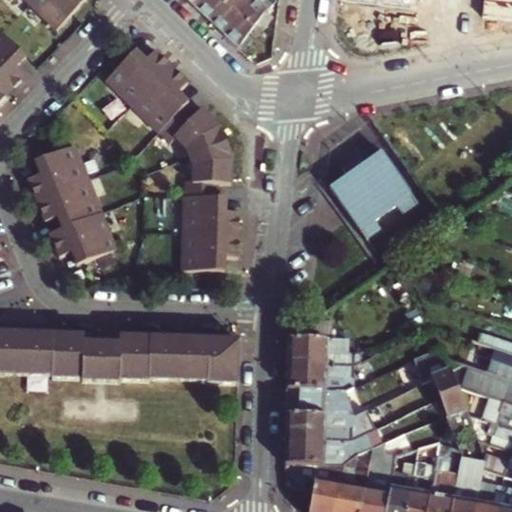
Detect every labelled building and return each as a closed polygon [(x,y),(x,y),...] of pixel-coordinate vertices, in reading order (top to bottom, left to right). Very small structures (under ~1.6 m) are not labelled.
[(86,1),(84,0),(23,0),(56,31),(80,7),(86,1)] [(186,0),(197,10),(203,0),(186,0)] [(197,10),(211,23),(227,0),(203,0),(197,10)] [(227,0),(211,23),(225,36),(251,0),(227,0)] [(250,41),(257,45),(279,10),(266,0),(251,0),(225,36),(243,52),(250,41)] [(0,103),(25,78),(16,70),(27,59),(20,53),(0,33),(0,103)] [(219,185),(231,185),(232,161),(231,158),(232,157),(222,131),(202,110),(193,119),(183,109),(190,103),(179,92),(188,84),(156,51),(147,61),(137,51),(131,57),(107,81),(170,144),(176,139),(186,149),(193,167),(193,182),(185,182),(183,271),(217,272),(226,273),(226,259),(239,259),(240,213),(227,213),(228,199),(219,199),(219,185)] [(85,264),(117,251),(74,147),(43,159),(35,163),(41,176),(28,181),(46,223),(58,218),(63,230),(50,235),(60,259),(72,254),(78,267),(85,264)] [(347,178),(330,190),(367,242),(382,232),(375,223),(397,208),(403,216),(418,205),(382,154),(365,165),(361,159),(342,172),(347,178)] [(511,184),(503,191),(511,193),(511,184)] [(511,356),(511,344),(505,343),(475,333),(472,343),(496,351),(502,353),(511,356)] [(208,385),(238,385),(239,341),(121,338),(121,345),(97,345),(97,339),(85,338),(85,337),(0,334),(0,376),(52,378),(52,381),(83,382),(83,384),(121,385),(121,382),(151,383),(151,380),(208,382),(208,385)] [(326,368),(354,368),(354,357),(327,356),(327,343),(289,342),(289,365),(308,365),(308,370),(326,370),(326,368)] [(511,356),(502,353),(496,351),(487,375),(501,380),(511,383),(511,356)] [(361,365),(364,372),(379,365),(375,358),(361,365)] [(312,392),(326,393),(347,393),(353,390),(353,381),(354,368),(326,368),(326,370),(308,370),(308,365),(289,365),(288,392),(312,392)] [(471,427),(467,417),(456,389),(450,373),(431,380),(439,401),(446,418),(453,434),(471,427)] [(287,417),(312,418),(312,392),(288,392),(287,417)] [(511,432),(511,407),(494,401),(492,401),(488,413),(500,417),(497,427),(511,432)] [(352,443),(374,433),(364,413),(352,419),(312,418),(287,417),(287,440),(306,440),(306,444),(325,445),(325,442),(352,443)] [(511,454),(511,432),(497,427),(496,426),(489,447),(511,455),(511,454)] [(351,462),(352,443),(325,442),(325,445),(306,444),(306,440),(287,440),(286,465),(296,466),(343,468),(351,462)] [(361,511),(386,511),(392,480),(380,478),(386,445),(373,451),(368,476),(361,511)] [(416,460),(436,463),(439,446),(438,446),(417,452),(416,460)] [(426,511),(451,511),(460,461),(461,454),(439,446),(436,463),(434,474),(432,482),(426,511)] [(485,457),(507,465),(511,455),(489,447),(485,457)] [(386,511),(406,511),(415,464),(416,460),(417,452),(396,458),(392,480),(386,511)] [(511,454),(511,455),(507,465),(485,457),(484,461),(483,465),(482,471),(503,478),(511,481),(511,454)] [(333,511),(361,511),(368,476),(355,474),(358,457),(351,462),(343,468),(340,487),(342,487),(339,507),(335,506),(333,511)] [(451,511),(475,511),(479,490),(482,471),(483,465),(475,463),(460,461),(451,511)] [(406,511),(426,511),(432,482),(419,480),(420,472),(422,465),(415,464),(406,511)] [(342,487),(340,487),(343,468),(296,466),(295,480),(315,482),(309,511),(333,511),(335,506),(339,507),(342,487)] [(419,480),(432,482),(434,474),(420,472),(419,480)] [(511,511),(511,496),(509,496),(511,482),(511,481),(503,478),(497,511),(511,511)]
